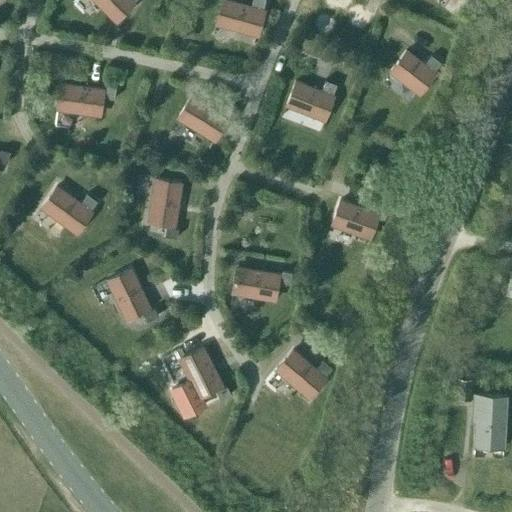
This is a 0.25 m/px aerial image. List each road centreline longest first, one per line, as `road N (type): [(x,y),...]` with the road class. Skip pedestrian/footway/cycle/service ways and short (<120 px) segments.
road 1 (unclassified): [(511,69),(408,356),(376,511)]
road 2 (tertiary): [(103,511),(0,372)]
